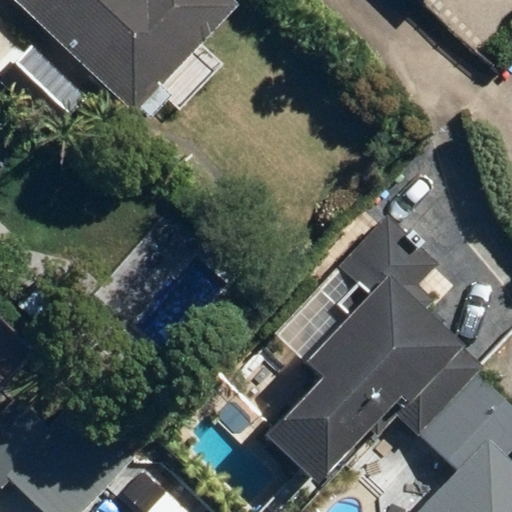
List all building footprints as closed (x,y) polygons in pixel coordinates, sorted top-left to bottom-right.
[(24,0),(147,112),(248,2),(246,0),(24,0)] [(0,60),(9,52),(0,42),(0,60)] [(440,259),(393,212),(280,327),(325,370),(267,429),(318,480),(388,408),(415,435),(497,352),(422,277),(440,259)] [(451,469),(409,511),(510,511),(511,389),(487,365),(418,437),(451,469)] [(56,414),(25,388),(0,416),(0,477),(9,485),(17,476),(59,511),(79,511),(135,448),(72,395),(56,414)]
